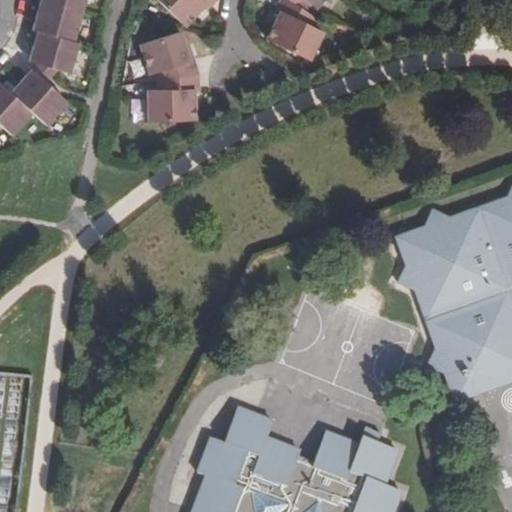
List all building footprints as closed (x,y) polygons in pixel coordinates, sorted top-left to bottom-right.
[(38,0),(25,59),(70,69),(85,0),(38,0)] [(209,6),(214,0),(153,0),(182,27),(202,7),(205,9),(209,6)] [(314,21),(303,14),(283,0),(279,0),(274,12),(278,15),(274,24),(265,42),(308,61),(321,33),(312,28),(314,21)] [(314,9),(322,0),(283,0),(303,14),(310,5),(314,9)] [(153,74),(156,79),(197,76),(193,65),(192,61),(188,62),(182,46),(178,33),(138,48),(148,76),(153,74)] [(187,45),(182,46),(188,62),(192,61),(187,45)] [(32,112),(45,124),(67,100),(29,65),(8,87),(0,79),(0,124),(11,135),(32,112)] [(197,76),(156,79),(156,92),(146,92),(147,123),(192,120),(194,119),(193,99),(193,92),(198,92),(197,76)] [(511,184),(506,197),(490,202),(481,219),(464,211),(447,217),(431,210),(422,226),(408,232),(399,248),(405,264),(396,282),(414,290),(420,308),(437,316),(429,331),(435,348),(426,365),(444,374),(450,391),(467,398),(483,393),(491,375),(485,358),(493,342),(508,337),(511,338),(511,184)] [(481,219),(490,202),(464,211),(481,219)] [(399,248),(408,232),(395,236),(399,248)] [(437,316),(420,308),(429,331),(437,316)] [(511,382),(511,338),(508,337),(493,342),(485,358),(491,375),(483,393),(511,382)] [(467,398),(450,391),(454,403),(467,398)] [(323,435),(311,467),(310,470),(295,464),(296,460),(298,455),(264,442),(270,425),(234,411),(221,445),(210,441),(196,475),(204,478),(191,511),(391,511),(398,494),(381,487),(395,453),(359,439),(356,448),(323,435)] [(310,470),(311,467),(296,460),(295,464),(310,470)]
